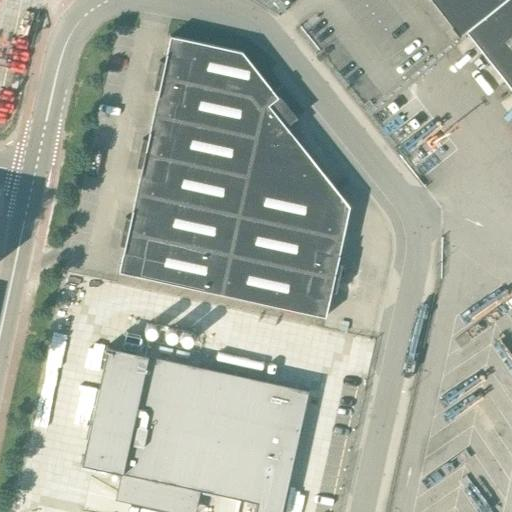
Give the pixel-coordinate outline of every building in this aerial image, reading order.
[(511,0),(428,0),(458,36),(459,35),(464,30),(469,36),(511,90),(511,0)] [(262,107),(276,96),(241,52),(169,36),(163,62),(159,61),(156,75),(250,95),(262,107)] [(152,115),(255,138),(262,107),(250,95),(156,75),(153,89),(157,90),(152,115)] [(247,177),(238,216),(341,238),(348,207),(285,127),(296,118),(278,95),(276,96),(262,107),(255,138),(247,177)] [(255,138),(152,115),(146,140),(142,139),(139,153),(247,177),(255,138)] [(238,216),(247,177),(139,153),(135,167),(140,168),(135,193),(238,216)] [(121,231),(230,255),(238,216),(135,193),(129,218),(125,217),(121,231)] [(230,255),(338,279),(341,264),(336,263),(341,238),(238,216),(230,255)] [(230,255),(121,231),(118,245),(123,246),(117,272),(221,295),(230,255)] [(338,279),(230,255),(221,295),(324,317),(330,292),(335,293),(338,279)] [(125,334),(122,348),(136,351),(139,337),(125,334)] [(106,346),(80,465),(120,473),(200,490),(256,501),(253,511),(281,511),(308,390),(106,346)]
